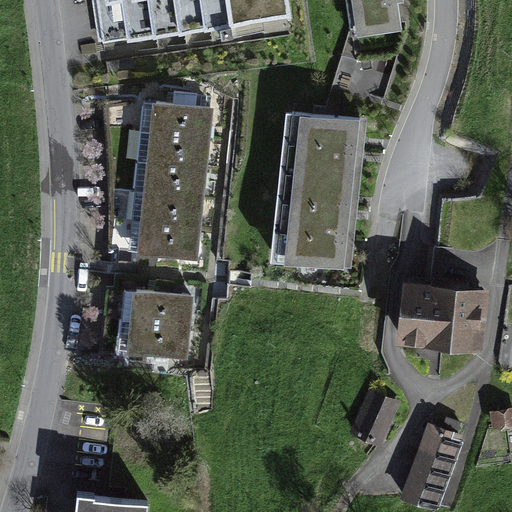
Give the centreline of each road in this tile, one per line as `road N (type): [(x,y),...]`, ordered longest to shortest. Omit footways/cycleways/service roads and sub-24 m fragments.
road 1 (residential): [(46,0),(63,153),(63,261),(52,356),(14,511)]
road 2 (residential): [(451,0),(406,245)]
